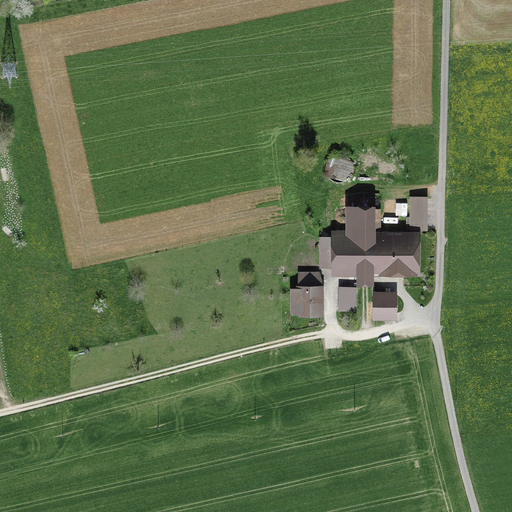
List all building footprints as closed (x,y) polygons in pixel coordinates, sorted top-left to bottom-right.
[(428,198),(411,198),(410,229),(428,229),(428,198)] [(352,235),(328,235),(328,268),(335,268),(336,277),(362,277),(362,290),(382,290),(382,279),(427,279),(427,240),(391,240),(391,204),(352,205),(352,235)] [(332,283),(298,284),(299,318),(332,317),(332,283)] [(349,291),(346,314),(359,315),(361,292),(349,291)] [(380,294),(380,322),(405,322),(405,294),(380,294)]
